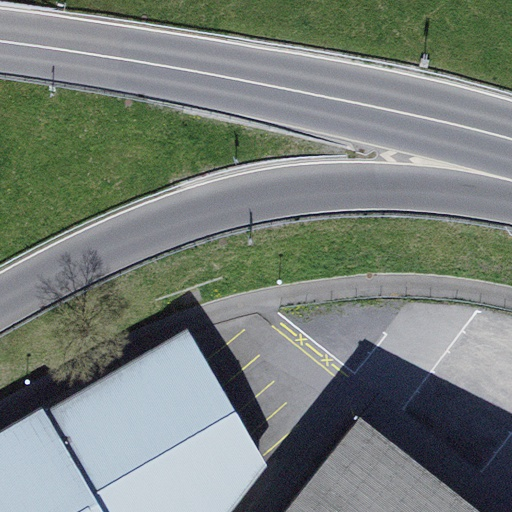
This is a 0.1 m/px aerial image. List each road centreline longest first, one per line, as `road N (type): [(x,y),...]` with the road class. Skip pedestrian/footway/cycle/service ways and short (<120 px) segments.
road 1 (primary): [(0,301),(131,238),(257,198),(381,185),(511,193)]
road 2 (primary): [(0,42),(177,67),(511,141)]
